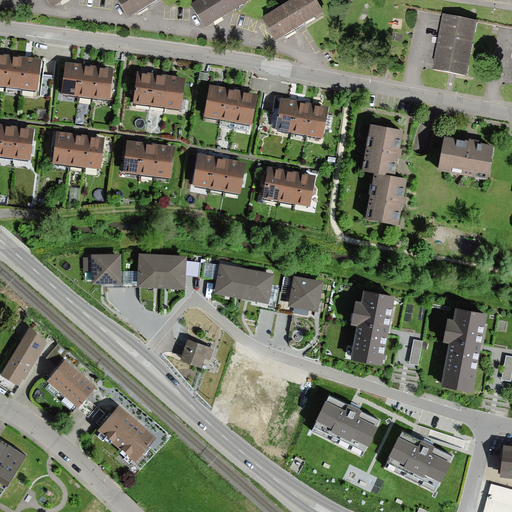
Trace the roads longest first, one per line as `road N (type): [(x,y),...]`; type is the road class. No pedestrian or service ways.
road 1 (residential): [(511,113),(202,53),(0,27)]
road 2 (primary): [(324,511),(0,241)]
road 3 (residential): [(485,425),(257,348),(201,302),(188,303),(152,344)]
road 4 (track): [(0,214),(156,209),(348,240)]
road 5 (track): [(511,272),(348,240),(336,230),(352,94)]
road 6 (track): [(332,272),(511,307)]
road 7 (residential): [(0,403),(66,449),(132,511)]
